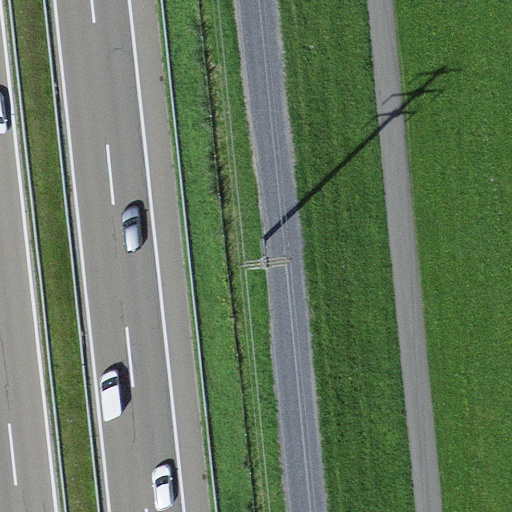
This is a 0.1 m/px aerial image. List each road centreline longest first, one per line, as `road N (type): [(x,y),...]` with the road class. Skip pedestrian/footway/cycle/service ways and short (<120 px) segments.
road 1 (motorway): [(156,511),(98,0)]
road 2 (track): [(253,0),(306,511)]
road 3 (track): [(390,0),(430,511)]
road 4 (motorway): [(0,248),(26,511)]
